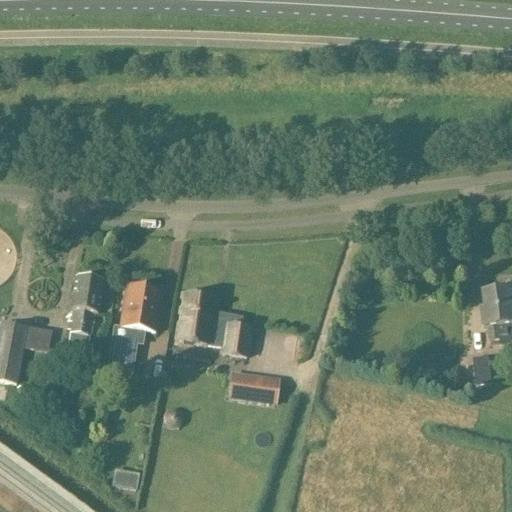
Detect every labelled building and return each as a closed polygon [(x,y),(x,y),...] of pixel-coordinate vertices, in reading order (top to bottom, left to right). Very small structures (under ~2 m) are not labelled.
[(72,314),(68,335),(69,336),(67,351),(86,353),(93,318),(97,319),(103,286),(75,281),(69,314),(72,314)] [(161,295),(122,289),(116,331),(113,330),(107,370),(133,374),(136,348),(143,349),(145,335),(154,337),(161,295)] [(485,313),(481,313),(484,331),(487,331),(489,344),(501,343),(502,349),(511,347),(511,308),(510,293),(483,296),(485,313)] [(182,298),(175,344),(206,348),(206,350),(220,352),(219,359),(249,363),(253,331),(241,330),(242,321),(211,314),(213,303),(182,298)] [(0,385),(16,389),(24,349),(35,351),(38,333),(28,331),(27,332),(0,326),(0,385)] [(489,360),(473,362),(477,389),(492,387),(489,360)] [(279,383),(231,376),(228,403),(276,409),(279,383)] [(34,402),(27,387),(16,391),(23,407),(34,402)] [(128,492),(135,493),(136,482),(130,481),(128,492)]
